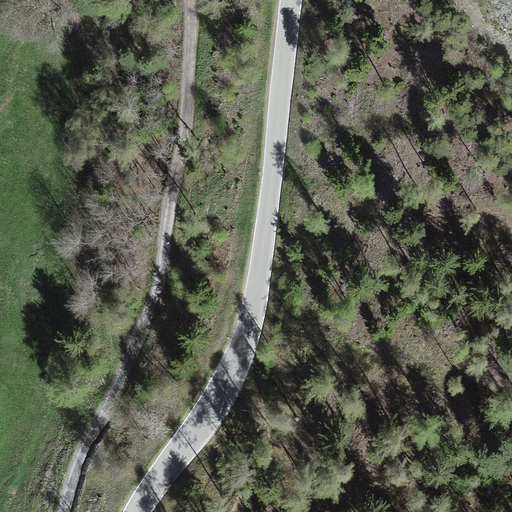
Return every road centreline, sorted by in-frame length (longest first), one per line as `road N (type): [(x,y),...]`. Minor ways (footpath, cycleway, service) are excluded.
road 1 (tertiary): [(289,0),(246,330),(135,511)]
road 2 (track): [(63,511),(164,268),(188,99),(191,10)]
